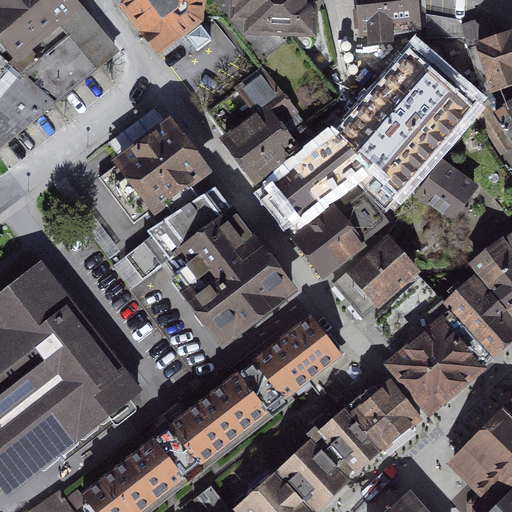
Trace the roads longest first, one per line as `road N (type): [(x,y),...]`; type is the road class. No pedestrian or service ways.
road 1 (residential): [(378,362),(156,82)]
road 2 (unclassified): [(156,82),(8,188)]
road 3 (residential): [(511,371),(392,472)]
